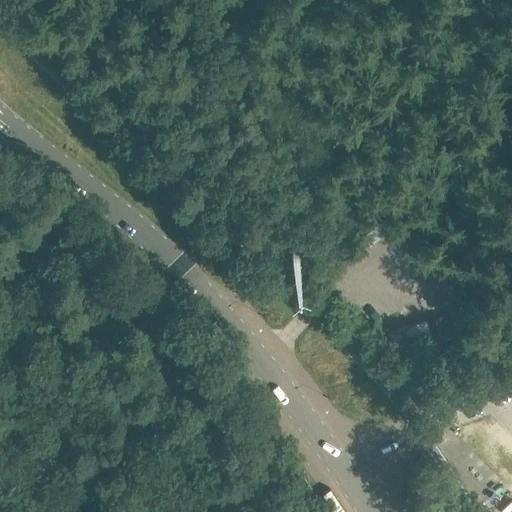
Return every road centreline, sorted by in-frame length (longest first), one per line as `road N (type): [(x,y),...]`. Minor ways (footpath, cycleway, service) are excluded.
road 1 (secondary): [(368,511),(260,358),(198,288),(131,224),(8,129)]
road 2 (track): [(132,511),(148,483),(186,450),(260,358)]
